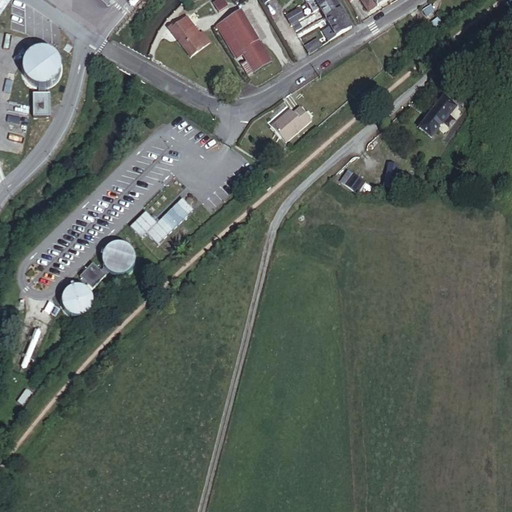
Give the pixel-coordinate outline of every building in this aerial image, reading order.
[(322,0),(319,3),(312,7),(318,15),(325,11),(338,3),(335,0),(322,0)] [(370,14),(389,2),(388,0),(364,0),(362,2),(370,14)] [(223,2),(215,8),(219,17),(228,10),(223,2)] [(338,3),(325,11),(331,20),(344,12),(338,3)] [(304,11),(289,20),(295,29),(310,20),(304,11)] [(336,29),(350,21),(344,12),(331,20),(336,29)] [(239,59),(244,55),(259,43),(239,16),(220,29),(239,59)] [(343,38),(356,30),(350,21),(336,29),(343,38)] [(197,41),(186,25),(173,36),(190,60),(205,50),(199,40),(197,41)] [(286,35),(290,42),(299,36),(295,30),(286,35)] [(307,47),(313,56),(328,47),(322,38),(307,47)] [(259,43),(244,55),(254,72),(272,61),(259,43)] [(59,77),(61,71),(61,64),(59,58),(54,53),(48,50),(45,49),(39,49),(35,50),(30,53),(25,58),(23,65),(23,71),(25,77),(30,83),(35,86),(39,87),(42,87),(48,86),(54,82),(59,77)] [(49,93),(33,94),(34,116),(50,116),(49,93)] [(292,108),(272,122),(285,140),(312,119),(302,106),(295,111),(292,108)] [(447,108),(424,129),(434,141),(457,118),(447,108)] [(388,162),(383,182),(393,185),(398,165),(388,162)] [(359,193),(365,179),(346,170),(340,183),(359,193)] [(143,240),(148,235),(158,245),(192,212),(182,201),(157,224),(146,213),(131,227),(143,240)] [(127,276),(131,272),(134,266),(135,260),(133,254),(129,249),(123,246),(117,245),(111,247),(106,251),(103,257),(102,263),(104,269),(108,274),(114,277),(120,278),(127,276)] [(90,283),(85,288),(90,293),(109,277),(97,261),(83,273),(90,283)] [(85,314),(90,310),(92,304),(93,299),(90,292),(85,288),(76,285),(70,287),(64,291),(61,296),(60,303),(62,309),(67,313),(74,316),(80,316),(85,314)]
